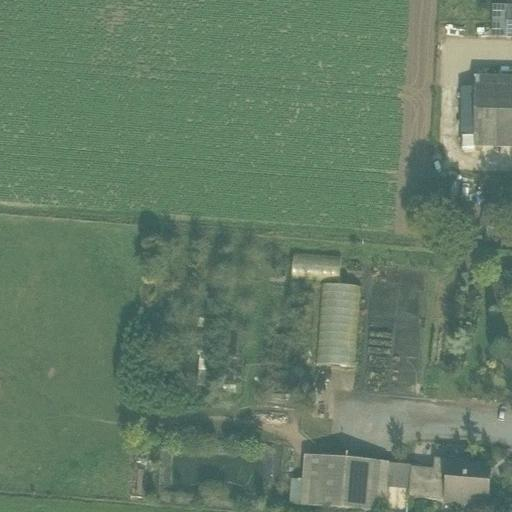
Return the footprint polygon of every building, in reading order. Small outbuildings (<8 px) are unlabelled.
[(511,78),(475,77),(475,88),(474,148),(511,148),(511,78)] [(340,277),(340,258),(292,258),(292,276),(340,277)] [(355,366),(357,285),(321,284),(319,365),(355,366)] [(448,458),(447,471),(411,468),(411,466),(388,464),(386,488),(409,490),(408,499),(444,502),(444,503),(474,506),(475,499),(487,501),(490,469),(466,467),(466,461),(449,460),(449,458),(448,458)] [(372,463),(322,459),(318,507),(367,511),(372,463)]
